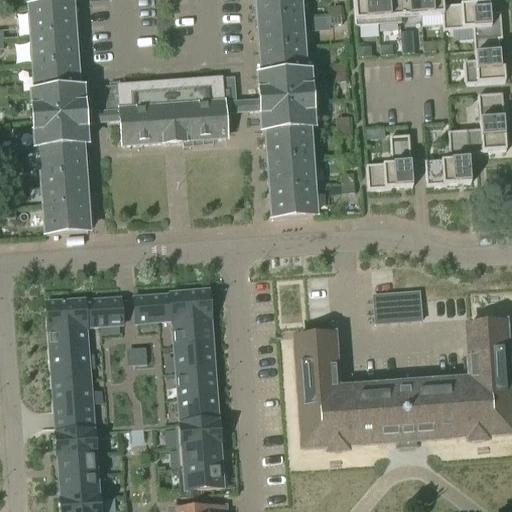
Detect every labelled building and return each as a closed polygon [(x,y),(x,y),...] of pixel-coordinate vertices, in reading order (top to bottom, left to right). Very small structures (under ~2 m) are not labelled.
[(312,133),(308,78),(304,78),(298,0),(255,0),(261,81),(257,81),(259,104),(246,105),(247,115),(259,114),(261,136),(265,136),(271,222),(314,219),(308,133),(312,133)] [(377,27),(375,0),(352,0),(355,28),(377,27)] [(398,20),(396,0),(375,0),(377,27),(400,25),(400,20),(398,20)] [(420,19),(418,0),(396,0),(398,20),(400,20),(420,19)] [(441,0),(418,0),(420,19),(441,17),(440,10),(442,10),(441,0)] [(488,6),(442,10),(440,10),(441,17),(442,34),(472,32),(473,44),(498,42),(501,42),(499,16),(489,17),(488,6)] [(96,126),(95,115),(94,116),(83,116),(81,94),(77,94),(71,8),(28,11),(35,97),(30,98),(35,153),(39,153),(45,239),(88,236),(81,150),(85,149),(84,127),(94,126),(96,126)] [(341,18),(340,9),(327,10),(328,19),(341,18)] [(341,27),(341,18),(328,19),(328,28),(341,27)] [(500,71),(498,42),(473,44),(474,64),(463,65),(464,88),(504,85),(503,71),(500,71)] [(435,54),(434,44),(422,45),(423,55),(435,54)] [(413,56),(413,46),(401,47),(401,57),(413,56)] [(392,58),(391,48),(379,48),(380,58),(392,58)] [(370,59),(369,49),(358,50),(358,60),(370,59)] [(345,76),(344,66),(331,67),(332,76),(345,76)] [(345,85),(345,76),(332,76),(332,86),(345,85)] [(223,117),(236,116),(235,105),(233,81),(221,82),(221,81),(117,89),(105,90),(107,115),(107,125),(120,125),(122,149),(163,146),(163,148),(184,146),(184,145),(225,142),(223,117)] [(468,156),(505,154),(501,97),(477,99),(479,133),(466,134),(468,156)] [(349,129),(348,120),(335,121),(336,130),(349,129)] [(349,138),(349,129),(336,130),(336,139),(349,138)] [(470,186),(468,156),(466,134),(447,135),(449,163),(424,165),(425,189),(470,186)] [(411,190),(408,139),(389,141),(390,167),(365,169),(367,193),(411,190)] [(0,145),(0,154),(10,154),(10,144),(0,145)] [(0,163),(11,163),(10,154),(0,154),(0,163)] [(353,187),(352,178),(339,179),(340,188),(353,187)] [(354,196),(353,187),(340,188),(341,197),(354,196)] [(1,203),(1,212),(15,211),(14,202),(1,203)] [(15,220),(15,211),(1,212),(2,221),(15,220)] [(83,303),(45,306),(54,437),(56,460),(58,482),(59,503),(60,511),(103,511),(102,500),(101,479),(99,457),(98,435),(174,430),(179,501),(199,500),(198,494),(222,492),(207,294),(169,297),(169,298),(133,301),(135,327),(121,328),(119,302),(83,304),(83,303)] [(418,295),(372,298),(374,327),(420,324),(418,295)] [(331,338),(295,340),(303,452),(328,450),(329,454),(334,454),(334,455),(340,455),(340,454),(345,453),(345,449),(468,440),(468,444),(474,444),(474,445),(480,445),(480,443),(485,443),(484,439),(510,437),(502,326),(466,328),(470,385),(335,395),(331,338)]
